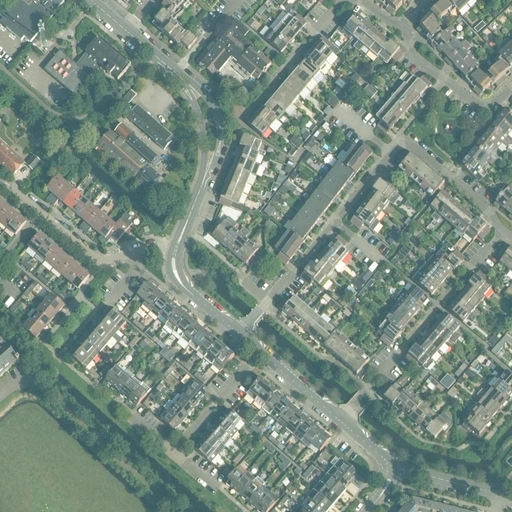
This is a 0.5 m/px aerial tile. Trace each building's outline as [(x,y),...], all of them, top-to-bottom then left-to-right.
[(9,0),(0,10),(0,19),(2,21),(0,23),(0,24),(21,42),(23,39),(29,45),(58,11),(59,11),(60,12),(61,11),(62,10),(62,9),(62,8),(61,8),(58,5),(60,3),(56,0),(9,0)] [(121,0),(127,5),(126,6),(129,8),(133,3),(131,2),(130,1),(131,0),(121,0)] [(197,40),(190,34),(179,26),(177,28),(170,22),(172,19),(170,17),(173,14),(178,18),(184,11),(182,9),(189,1),(190,0),(167,0),(161,7),(165,10),(163,11),(152,25),(161,33),(168,39),(178,48),(182,51),(185,48),(188,51),(197,40)] [(378,0),(376,2),(382,7),(385,4),(388,7),(385,11),(392,16),(402,5),(403,6),(406,3),(409,6),(413,0),(378,0)] [(456,11),(445,0),(439,0),(442,4),(439,7),(436,3),(426,13),(429,16),(426,19),(427,20),(416,31),(422,37),(426,34),(428,37),(426,40),(431,45),(442,35),(434,27),(442,19),(444,22),(456,11)] [(466,6),(460,0),(445,0),(456,11),(458,14),(466,6)] [(498,15),(494,11),(490,15),(494,19),(498,15)] [(348,25),(341,34),(349,41),(352,38),(364,23),(351,12),(343,21),(348,25)] [(290,14),(280,25),(295,37),(306,24),(297,16),(295,18),(290,14)] [(253,46),(243,38),(248,33),(240,26),(235,21),(232,24),(237,29),(239,31),(237,33),(230,26),(223,34),(227,37),(218,48),(213,44),(196,63),(212,77),(216,72),(218,74),(231,59),(237,65),(236,66),(250,78),(252,76),(257,81),(263,73),(265,71),(271,65),(251,48),(253,46)] [(364,23),(352,38),(357,42),(353,48),(356,50),(373,30),(364,23)] [(473,30),(476,34),(484,27),(481,23),(473,30)] [(280,25),(273,33),(288,45),(295,37),(280,25)] [(450,28),(442,35),(431,45),(430,46),(434,50),(437,48),(441,53),(454,41),(449,35),(454,31),(450,28)] [(288,45),(273,33),(269,30),(262,38),(280,54),(288,45)] [(373,30),(356,50),(359,53),(363,48),(368,52),(381,38),(373,30)] [(311,51),(325,63),(333,55),(327,50),(331,46),(331,45),(322,38),(311,51)] [(383,40),(381,38),(368,52),(377,59),(378,58),(390,43),(385,38),(383,40)] [(43,72),(73,98),(75,99),(91,80),(89,78),(99,67),(105,73),(104,74),(105,77),(109,78),(110,76),(117,82),(130,67),(97,39),(84,55),(87,57),(77,68),(59,53),(43,72)] [(459,46),(454,41),(441,53),(446,58),(444,60),(447,64),(467,45),(464,42),(459,46)] [(403,55),(390,43),(378,58),(386,65),(391,60),(396,64),(403,55)] [(470,49),(467,45),(447,64),(451,68),(453,66),(458,71),(471,58),(466,53),(470,49)] [(511,54),(506,49),(498,56),(500,59),(511,71),(511,54)] [(311,51),(304,59),(320,73),(323,76),(331,68),(325,63),(311,51)] [(476,64),(471,58),(458,71),(462,76),(460,78),(464,82),(465,81),(476,71),(484,63),(480,60),(476,64)] [(300,66),(298,69),(313,81),(320,73),(304,59),(299,65),(300,66)] [(476,71),(465,81),(470,87),(473,84),(476,87),(472,91),(479,97),(490,87),(491,88),(494,85),(497,89),(507,79),(504,76),(507,73),(510,76),(511,74),(511,71),(500,59),(494,64),(497,67),(483,79),(476,71)] [(298,69),(291,77),(306,89),(313,81),(298,69)] [(350,80),(348,83),(352,87),(359,78),(355,74),(350,80)] [(404,81),(422,96),(431,86),(421,77),(417,82),(409,75),(404,81)] [(306,89),(291,77),(284,85),(299,98),(306,89)] [(378,78),(374,82),(378,86),(382,82),(378,78)] [(422,96),(404,81),(402,84),(403,85),(397,92),(412,105),(413,103),(415,105),(422,96)] [(348,83),(341,90),(345,94),(352,87),(348,83)] [(284,85),(277,93),(291,106),(299,98),(284,85)] [(368,86),(362,93),(371,100),(377,94),(368,86)] [(122,111),(135,96),(131,92),(118,107),(122,111)] [(337,98),(340,100),(345,95),(342,92),(337,98)] [(412,105),(397,92),(389,103),(403,115),(412,105)] [(291,106),(277,93),(270,102),(284,114),(291,106)] [(327,103),(330,106),(333,109),(338,103),(332,98),(327,103)] [(284,114),(270,102),(268,104),(266,103),(261,109),(276,121),(277,123),(284,114)] [(389,103),(380,113),(395,125),(403,115),(389,103)] [(132,109),(125,117),(164,151),(170,143),(168,142),(171,138),(137,107),(134,111),(132,109)] [(323,114),(326,117),(331,111),(328,108),(323,114)] [(261,109),(254,117),(269,129),(276,121),(261,109)] [(502,115),(498,120),(511,132),(511,131),(511,115),(503,109),(500,113),(502,115)] [(395,125),(380,113),(375,118),(380,123),(376,128),(386,136),(395,125)] [(316,122),(319,125),(324,120),(320,116),(316,122)] [(269,129),(254,117),(247,125),(262,138),(269,129)] [(491,124),(488,128),(509,145),(511,141),(507,138),(511,132),(498,120),(493,126),(491,124)] [(115,133),(121,138),(119,141),(111,133),(98,148),(148,193),(161,178),(122,144),(124,142),(151,165),(158,158),(121,125),(115,133)] [(308,130),(312,133),(317,128),(313,125),(308,130)] [(487,134),(483,139),(497,150),(502,145),(506,148),(509,145),(488,128),(485,132),(487,134)] [(301,138),(305,142),(310,136),(306,133),(301,138)] [(243,137),(239,147),(259,155),(264,157),(265,154),(258,151),(261,144),(243,137)] [(476,143),(473,147),(494,164),(497,160),(492,156),(497,150),(483,139),(478,145),(476,143)] [(293,150),(296,152),(303,144),(299,141),(295,146),(291,143),(288,146),(293,150)] [(310,141),(304,148),(310,152),(316,145),(310,141)] [(24,165),(0,142),(0,167),(11,178),(24,165)] [(354,146),(347,155),(362,167),(369,158),(359,150),(354,146)] [(359,150),(369,158),(373,153),(363,146),(359,150)] [(259,155),(239,147),(236,154),(238,155),(237,158),(255,165),(259,155)] [(494,164),(473,147),(470,151),(472,153),(468,158),(482,169),(487,163),(491,167),(494,164)] [(296,152),(293,150),(288,155),(292,158),(296,152)] [(401,166),(410,155),(406,151),(397,162),(401,166)] [(308,153),(302,161),(306,164),(312,156),(308,153)] [(347,155),(340,163),(355,175),(362,167),(347,155)] [(410,155),(401,166),(393,175),(396,178),(401,173),(414,184),(427,170),(410,155)] [(25,166),(31,172),(39,163),(34,158),(25,166)] [(237,158),(233,168),(250,175),(255,165),(237,158)] [(482,169),(468,158),(463,163),(461,161),(458,166),(479,183),(482,179),(477,175),(482,169)] [(289,160),(287,167),(293,169),(296,165),(289,160)] [(355,175),(340,163),(339,162),(332,171),(347,183),(349,180),(351,181),(355,175)] [(286,167),(284,173),(288,175),(289,174),(293,169),(287,167),(286,167)] [(230,170),(227,177),(246,185),(250,175),(233,168),(231,171),(230,170)] [(289,179),(293,182),(299,173),(295,170),(289,179)] [(444,184),(427,170),(414,184),(431,199),(444,184)] [(332,171),(325,180),(341,191),(347,183),(332,171)] [(279,176),(275,185),(279,187),(286,178),(279,176)] [(50,204),(66,184),(58,177),(46,191),(51,195),(46,201),(50,204)] [(246,185),(227,177),(224,184),(226,185),(224,188),(242,195),(246,185)] [(380,180),(372,191),(387,202),(389,203),(393,206),(399,198),(389,190),(393,185),(388,181),(387,180),(383,177),(380,180)] [(341,191),(325,180),(319,188),(334,200),(341,191)] [(66,184),(50,204),(53,206),(58,201),(63,205),(74,191),(66,184)] [(275,185),(273,184),(270,191),(274,193),(279,187),(275,185)] [(504,211),(511,202),(511,194),(510,193),(511,190),(511,186),(511,185),(493,205),(497,209),(499,207),(504,211)] [(68,209),(63,215),(66,217),(82,198),(86,194),(78,187),(74,191),(63,205),(68,209)] [(224,188),(218,204),(219,205),(222,206),(229,209),(230,207),(247,214),(249,210),(238,205),(242,195),(224,188)] [(283,188),(279,193),(284,197),(288,192),(283,188)] [(319,188),(312,197),(328,209),(334,200),(319,188)] [(387,202),(372,191),(367,197),(369,198),(367,201),(382,212),(389,203),(387,202)] [(433,220),(451,200),(442,193),(429,208),(435,213),(431,218),(433,220)] [(276,196),(271,202),(275,204),(278,204),(281,200),(276,196)] [(312,197),(306,206),(321,217),(328,209),(312,197)] [(90,205),(82,198),(66,217),(69,220),(74,215),(79,219),(90,205)] [(459,208),(451,200),(433,220),(436,223),(441,218),(446,222),(459,208)] [(382,212),(367,201),(360,209),(375,221),(382,212)] [(0,219),(9,209),(1,202),(0,203),(0,219)] [(90,205),(79,219),(84,223),(79,229),(83,231),(99,213),(90,205)] [(263,213),(269,218),(274,211),(268,206),(263,213)] [(321,217),(306,206),(299,214),(314,226),(321,217)] [(459,208),(446,222),(455,229),(467,215),(459,208)] [(9,209),(0,219),(0,224),(6,230),(17,216),(9,209)] [(360,209),(349,223),(359,231),(363,226),(369,230),(373,233),(379,224),(375,221),(360,209)] [(99,213),(83,231),(86,234),(91,229),(96,233),(107,220),(99,213)] [(126,214),(115,226),(107,236),(111,239),(116,243),(132,225),(128,221),(130,218),(126,214)] [(314,226),(299,214),(292,223),(308,235),(314,226)] [(470,217),(467,215),(455,229),(463,236),(464,235),(477,220),(471,215),(470,217)] [(17,216),(6,230),(15,237),(26,224),(17,216)] [(115,226),(107,220),(96,233),(100,237),(98,240),(105,245),(111,239),(107,236),(115,226)] [(490,232),(477,220),(464,235),(473,242),(477,237),(481,241),(490,232)] [(220,244),(233,230),(224,223),(220,228),(215,224),(207,233),(220,244)] [(308,235),(292,223),(286,232),(287,233),(303,244),(307,238),(306,237),(308,235)] [(391,233),(397,238),(401,233),(396,228),(391,233)] [(233,230),(220,244),(229,251),(246,232),(243,229),(238,234),(233,230)] [(247,229),(246,232),(229,251),(237,259),(250,244),(244,239),(249,234),(248,234),(250,232),(247,229)] [(303,244),(287,233),(281,241),(296,253),(303,244)] [(408,233),(403,239),(407,242),(411,236),(408,233)] [(36,255),(47,242),(39,235),(27,248),(36,255)] [(338,237),(326,250),(341,263),(348,254),(343,250),(347,245),(338,237)] [(296,253),(281,241),(274,250),(279,254),(276,259),(285,267),(296,253)] [(56,249),(47,242),(36,255),(44,262),(56,249)] [(258,251),(250,244),(237,259),(250,270),(258,261),(253,257),(258,251)] [(503,258),(510,248),(505,245),(498,255),(503,258)] [(511,249),(510,248),(503,258),(499,264),(508,271),(511,264),(511,249)] [(56,249),(44,262),(53,269),(64,256),(56,249)] [(403,249),(398,254),(402,257),(407,252),(403,249)] [(450,252),(448,250),(446,252),(445,253),(441,249),(435,257),(437,259),(453,273),(465,260),(455,251),(454,252),(451,250),(450,252)] [(341,263),(326,250),(319,258),(334,271),(341,263)] [(64,256),(53,269),(61,276),(72,263),(64,256)] [(433,256),(426,264),(445,280),(447,277),(449,279),(453,273),(437,259),(435,257),(434,257),(433,256)] [(334,271),(319,258),(317,261),(316,260),(311,265),(327,279),(334,271)] [(80,270),(72,263),(61,276),(69,283),(80,270)] [(438,288),(445,280),(426,264),(422,269),(421,269),(419,272),(438,288)] [(327,279),(311,265),(299,279),(309,287),(311,285),(315,289),(317,286),(322,290),(329,281),(327,279)] [(80,270),(69,283),(78,291),(89,277),(80,270)] [(438,288),(419,272),(411,280),(431,297),(438,288)] [(479,272),(468,285),(483,298),(490,289),(485,285),(489,280),(479,272)] [(145,303),(155,290),(147,283),(136,296),(145,303)] [(483,298),(468,285),(463,291),(464,292),(462,295),(477,307),(484,299),(483,298)] [(403,289),(400,292),(420,309),(427,301),(413,288),(408,294),(403,289)] [(155,290),(145,303),(141,306),(148,313),(162,296),(155,290)] [(351,300),(356,295),(353,292),(348,297),(351,300)] [(420,309),(400,292),(398,295),(399,296),(394,301),(398,305),(413,318),(420,309)] [(43,304),(57,315),(64,307),(51,295),(43,304)] [(477,307),(462,295),(455,303),(475,320),(478,317),(472,313),(477,307)] [(170,303),(162,296),(148,313),(156,319),(170,303)] [(294,298),(290,303),(282,312),(290,319),(306,300),(302,297),(299,301),(294,298)] [(282,312),(290,303),(285,299),(277,308),(282,312)] [(306,300),(290,319),(298,326),(311,312),(306,308),(310,304),(306,300)] [(178,310),(170,303),(156,319),(164,326),(178,310)] [(338,308),(332,303),(330,306),(335,311),(338,308)] [(475,320),(455,303),(448,311),(462,324),(467,319),(472,323),(475,320)] [(57,315),(43,304),(36,312),(50,323),(57,315)] [(350,305),(347,309),(352,314),(356,310),(350,305)] [(398,305),(391,313),(406,326),(413,318),(398,305)] [(109,309),(102,317),(119,331),(125,323),(109,309)] [(186,316),(178,310),(164,326),(172,333),(186,316)] [(50,323),(36,312),(29,320),(42,332),(50,323)] [(319,319),(311,312),(298,326),(307,334),(319,319)] [(406,326),(391,313),(384,322),(385,323),(400,335),(405,329),(404,328),(406,326)] [(437,324),(457,341),(458,340),(461,343),(463,341),(454,333),(459,328),(444,315),(437,324)] [(194,323),(186,316),(172,333),(180,340),(194,323)] [(119,331),(102,317),(95,325),(112,339),(119,331)] [(319,319),(307,334),(315,341),(327,326),(319,319)] [(42,332),(29,320),(22,329),(35,340),(42,332)] [(202,330),(194,323),(180,340),(188,346),(202,330)] [(400,335),(385,323),(376,334),(381,338),(379,340),(389,348),(400,335)] [(437,324),(430,332),(445,345),(449,339),(455,344),(457,341),(437,324)] [(95,325),(89,332),(105,347),(112,339),(95,325)] [(327,326),(315,341),(323,348),(336,333),(327,326)] [(149,330),(144,335),(151,341),(154,338),(150,334),(150,331),(149,330)] [(209,336),(202,330),(188,346),(195,353),(209,336)] [(89,332),(82,340),(99,354),(105,347),(89,332)] [(445,345),(430,332),(423,340),(438,353),(445,345)] [(323,348),(330,353),(336,359),(343,365),(350,371),(361,380),(370,370),(365,366),(373,356),(370,354),(366,359),(362,356),(356,350),(349,345),(342,339),(336,333),(323,348)] [(209,336),(195,353),(203,359),(217,343),(209,336)] [(493,350),(490,353),(495,357),(498,354),(502,348),(506,343),(511,348),(511,342),(505,336),(498,344),(493,350)] [(488,342),(493,346),(497,341),(493,338),(488,342)] [(82,340),(76,348),(92,362),(99,354),(82,340)] [(420,342),(414,348),(430,361),(438,353),(423,340),(421,343),(420,342)] [(225,350),(217,343),(203,359),(211,366),(225,350)] [(166,356),(169,353),(164,349),(165,347),(162,345),(159,348),(163,351),(162,352),(166,356)] [(0,377),(16,364),(17,365),(19,363),(5,348),(4,348),(0,351),(0,377)] [(92,362),(76,348),(69,356),(85,370),(92,362)] [(430,361),(414,348),(403,361),(413,369),(417,364),(422,368),(423,370),(427,370),(433,363),(430,361)] [(225,350),(211,366),(219,373),(233,357),(225,350)] [(466,360),(470,363),(471,362),(475,357),(471,354),(466,360)] [(481,355),(475,361),(480,366),(486,359),(481,355)] [(185,365),(183,368),(187,372),(190,369),(193,366),(188,362),(186,365),(185,365)] [(112,388),(123,375),(127,371),(119,364),(104,381),(112,388)] [(123,375),(112,388),(120,395),(131,382),(135,377),(127,371),(123,375)] [(511,378),(505,373),(498,381),(511,393),(511,378)] [(131,382),(120,395),(127,401),(139,388),(142,384),(135,377),(131,382)] [(191,379),(184,387),(187,390),(200,401),(207,393),(191,379)] [(253,402),(267,386),(259,379),(245,395),(253,402)] [(435,389),(438,386),(432,381),(430,384),(435,389)] [(511,397),(511,393),(498,381),(491,389),(506,402),(508,399),(509,401),(511,397)] [(142,384),(139,388),(127,401),(135,408),(150,391),(142,384)] [(391,406),(404,392),(396,385),(391,390),(386,386),(378,395),(391,406)] [(275,392),(267,386),(253,402),(261,409),(275,392)] [(448,392),(454,397),(457,394),(451,389),(448,392)] [(481,390),(479,393),(499,410),(506,402),(491,389),(487,395),(481,390)] [(187,390),(180,398),(194,409),(200,401),(187,390)] [(405,390),(404,392),(391,406),(397,411),(398,410),(401,412),(413,398),(405,390)] [(275,392),(261,409),(269,416),(283,399),(275,392)] [(499,410),(479,393),(476,396),(481,401),(477,406),(491,419),(499,410)] [(194,409),(180,398),(174,405),(187,417),(194,409)] [(413,398),(401,412),(409,419),(422,405),(413,398)] [(283,399),(269,416),(276,422),(291,406),(283,399)] [(187,417),(174,405),(170,402),(164,410),(181,424),(187,417)] [(491,419),(477,406),(473,403),(466,411),(471,416),(486,428),(491,422),(489,421),(491,419)] [(430,412),(422,405),(409,419),(417,426),(430,412)] [(299,412),(291,406),(276,422),(284,429),(299,412)] [(164,410),(157,419),(173,433),(181,424),(164,410)] [(227,410),(221,418),(234,429),(240,421),(227,410)] [(306,419),(299,412),(284,429),(292,436),(306,419)] [(430,412),(417,426),(426,433),(438,419),(430,412)] [(442,414),(438,419),(426,433),(434,441),(442,432),(445,434),(452,426),(452,423),(442,414)] [(486,428),(471,416),(461,427),(467,431),(469,428),(478,436),(486,428)] [(234,429),(221,418),(214,426),(230,440),(231,441),(238,433),(234,429)] [(314,426),(306,419),(292,436),(300,442),(314,426)] [(214,426),(208,434),(224,448),(230,440),(214,426)] [(322,432),(314,426),(300,442),(308,449),(311,445),(322,432)] [(322,432),(311,445),(319,452),(330,439),(322,432)] [(224,448),(208,434),(201,442),(218,457),(225,448),(224,448)] [(271,444),(274,441),(270,437),(269,437),(267,435),(264,438),(271,444)] [(255,439),(251,444),(255,447),(259,442),(255,439)] [(218,457),(201,442),(194,450),(211,465),(218,457)] [(255,447),(251,444),(247,449),(250,453),(255,447)] [(332,467),(349,481),(356,473),(339,459),(332,467)] [(282,464),(278,468),(283,472),(287,468),(282,464)] [(224,483),(232,490),(247,473),(239,466),(224,483)] [(349,481),(332,467),(326,475),(342,489),(349,481)] [(247,473),(232,490),(240,497),(254,480),(247,473)] [(326,475),(319,483),(338,499),(343,493),(341,491),(342,489),(326,475)] [(257,477),(254,480),(240,497),(248,503),(262,487),(264,484),(257,477)] [(319,483),(313,491),(332,507),(338,499),(319,483)] [(262,487),(248,503),(256,510),(270,493),(262,487)] [(327,511),(332,507),(313,491),(306,498),(310,502),(322,511),(327,511)] [(270,493),(256,510),(257,511),(267,511),(278,500),(270,493)] [(415,511),(411,499),(400,511),(415,511)] [(430,511),(432,505),(411,499),(415,511),(430,511)] [(310,502),(303,509),(306,511),(322,511),(310,502)]
